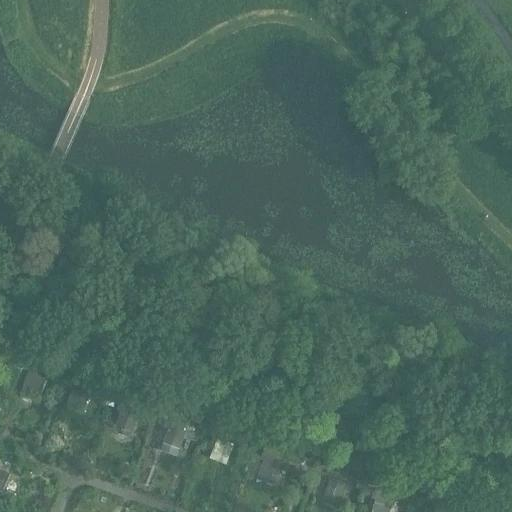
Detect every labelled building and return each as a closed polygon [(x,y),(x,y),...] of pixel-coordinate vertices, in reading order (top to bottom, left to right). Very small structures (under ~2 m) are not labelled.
[(54,412),(64,383),(31,371),(21,400),(54,412)] [(74,388),(67,406),(85,412),(91,394),(74,388)] [(119,414),(119,437),(137,436),(137,414),(119,414)] [(179,462),(187,432),(168,427),(160,457),(179,462)] [(212,458),(227,464),(234,447),(219,441),(212,458)] [(258,479),(274,485),(282,459),(266,453),(258,479)] [(0,509),(1,510),(13,481),(0,475),(0,509)] [(329,478),(324,501),(343,505),(348,482),(329,478)] [(374,511),(390,511),(393,494),(377,492),(374,511)]
